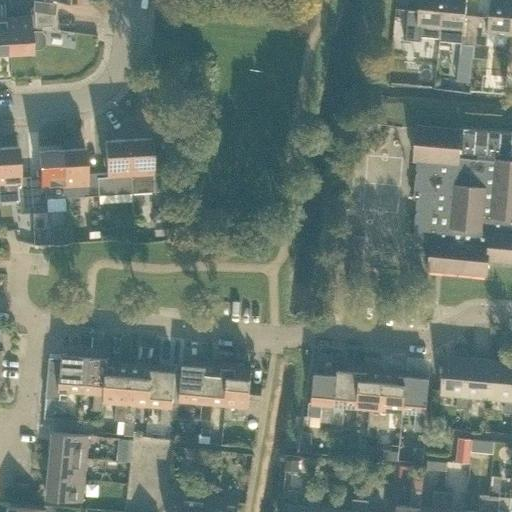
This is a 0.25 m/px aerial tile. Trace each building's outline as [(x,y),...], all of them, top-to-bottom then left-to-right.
[(33,12),(54,15),(55,3),(32,0),(33,5),(33,12)] [(419,0),(419,11),(406,10),(404,39),(416,40),(416,36),(439,38),(442,0),(419,0)] [(465,15),(466,0),(442,0),(439,38),(439,40),(462,42),(462,44),(474,45),(477,16),(465,15)] [(486,47),(488,33),(510,35),(511,13),(511,0),(490,0),(488,17),(477,16),(474,45),(486,47)] [(40,31),(41,27),(52,26),(54,15),(33,12),(33,5),(24,17),(6,18),(8,53),(32,52),(32,50),(41,49),(45,44),(44,35),(40,31)] [(0,18),(0,53),(8,53),(6,18),(0,18)] [(471,66),(459,65),(457,80),(469,81),(471,66)] [(408,70),(392,69),(391,83),(408,84),(408,70)] [(511,160),(495,159),(495,161),(459,157),(461,129),(460,129),(418,125),(417,125),(414,160),(415,161),(415,160),(427,161),(426,171),(422,171),(421,170),(418,171),(418,172),(416,173),(416,174),(415,175),(415,176),(413,199),(427,200),(426,210),(422,210),(420,210),(419,210),(416,212),(416,213),(415,216),(413,239),(431,241),(428,270),(430,270),(430,269),(485,275),(487,275),(488,261),(511,262),(511,160)] [(150,138),(127,139),(131,193),(164,191),(162,163),(152,164),(150,138)] [(107,173),(96,173),(98,195),(112,194),(131,193),(127,139),(104,141),(107,173)] [(31,213),(31,208),(32,208),(30,177),(20,178),(18,147),(0,147),(0,201),(16,200),(19,200),(20,213),(31,213)] [(82,196),(98,195),(96,173),(86,174),(84,149),(61,150),(64,197),(82,196)] [(40,177),(30,177),(32,208),(46,207),(46,199),(64,197),(61,150),(38,151),(40,177)] [(351,193),(353,172),(342,171),(340,192),(351,193)] [(165,206),(152,206),(152,220),(166,220),(165,206)] [(154,222),(156,236),(166,235),(165,221),(154,222)] [(97,225),(88,225),(88,239),(98,238),(97,225)] [(51,244),(66,243),(65,228),(50,229),(51,244)] [(114,240),(114,239),(113,229),(100,229),(100,240),(100,241),(114,240)] [(348,285),(359,286),(361,261),(350,260),(348,285)] [(68,391),(81,393),(85,350),(71,349),(71,357),(62,356),(60,373),(48,371),(46,398),(68,400),(68,391)] [(103,394),(104,394),(108,360),(99,359),(100,351),(85,350),(81,393),(94,394),(93,410),(103,411),(104,402),(102,402),(103,394)] [(457,396),(456,408),(464,409),(468,358),(444,355),(440,395),(457,396)] [(492,360),(468,358),(464,409),(472,409),(472,397),(488,399),(492,360)] [(130,363),(121,363),(122,361),(108,360),(104,394),(103,394),(102,402),(104,402),(116,403),(114,420),(124,421),(130,363)] [(202,403),(205,369),(206,369),(207,361),(192,360),(191,367),(182,366),(177,417),(188,418),(189,402),(202,403)] [(511,405),(511,361),(492,360),(488,399),(505,401),(504,412),(511,413),(511,405)] [(212,404),(225,405),(229,363),(207,361),(206,369),(205,369),(202,403),(200,419),(210,421),(212,404)] [(136,405),(148,406),(153,364),(139,363),(138,366),(135,364),(130,363),(124,421),(125,421),(124,435),(133,435),(136,405)] [(242,372),(243,364),(229,363),(225,405),(237,406),(236,415),(248,416),(246,428),(258,430),(259,417),(262,391),(250,389),(251,373),(242,372)] [(166,373),(167,365),(153,364),(148,406),(161,407),(160,423),(170,425),(175,373),(166,373)] [(344,407),(357,408),(360,366),(346,365),(346,372),(338,371),(338,369),(337,369),(334,406),(332,423),(342,423),(344,407)] [(378,427),(383,376),(374,375),(374,369),(375,367),(360,366),(357,408),(369,409),(368,426),(378,427)] [(334,406),(337,369),(323,368),(322,375),(314,375),(311,402),(308,402),(307,416),(320,417),(322,405),(334,406)] [(392,369),(392,372),(391,376),(383,376),(378,427),(388,428),(390,411),(402,412),(406,370),(392,369)] [(402,412),(415,413),(413,430),(424,431),(428,380),(419,379),(420,371),(406,370),(402,412)] [(45,407),(44,418),(54,419),(55,408),(45,407)] [(209,443),(212,421),(202,421),(201,433),(199,433),(198,442),(209,443)] [(343,424),(335,424),(334,433),(342,433),(343,424)] [(50,454),(86,458),(88,435),(52,432),(50,454)] [(472,440),(458,438),(455,462),(469,463),(471,447),(472,440)] [(391,449),(376,448),(376,460),(390,461),(391,449)] [(131,462),(132,451),(117,450),(116,461),(131,462)] [(50,454),(48,476),(84,479),(86,458),(50,454)] [(298,472),(299,460),(286,459),(284,470),(298,472)] [(426,461),(426,469),(445,471),(446,463),(426,461)] [(337,489),(339,474),(326,473),(324,487),(337,489)] [(46,498),(82,502),(84,479),(48,476),(46,498)] [(492,476),(491,495),(498,496),(500,477),(492,476)] [(421,478),(412,477),(411,489),(420,490),(421,478)] [(420,507),(421,491),(411,490),(409,506),(396,505),(395,511),(419,511),(420,507)] [(441,511),(444,492),(434,491),(432,508),(420,507),(419,511),(441,511)] [(170,511),(192,511),(195,495),(172,492),(170,511)] [(464,511),(465,511),(452,510),(454,493),(444,492),(441,511),(464,511)] [(286,511),(310,511),(312,495),(304,494),(304,506),(287,504),(286,511)] [(192,511),(214,511),(216,497),(195,495),(192,511)] [(319,507),(320,496),(312,495),(310,511),(334,511),(335,509),(319,507)] [(487,511),(489,496),(479,495),(477,511),(476,511),(465,511),(464,511),(487,511)] [(497,511),(499,497),(489,496),(487,511),(497,511)] [(237,511),(239,499),(216,497),(214,511),(237,511)] [(334,511),(358,511),(360,499),(352,499),(351,510),(335,509),(334,511)] [(373,511),(367,511),(368,500),(360,499),(358,511),(373,511)]
